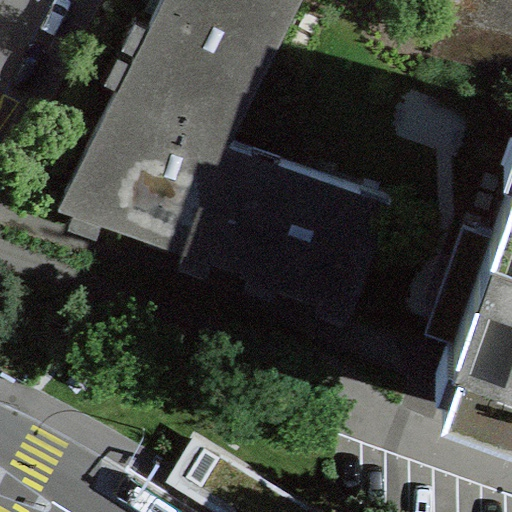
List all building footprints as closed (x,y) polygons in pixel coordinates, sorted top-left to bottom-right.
[(158,0),(117,82),(213,132),(218,133),(229,111),(238,116),(296,0),(158,0)] [(440,13),(430,52),(511,71),(511,0),(438,0),(438,12),(440,13)] [(213,254),(252,145),(218,133),(213,132),(117,82),(58,200),(159,235),(199,249),(213,254)] [(317,291),(352,304),(391,194),(252,145),(213,254),(233,262),(255,269),(317,291)] [(511,177),(492,233),(464,223),(438,295),(467,305),(455,339),(454,340),(462,342),(444,391),(511,415),(511,177)] [(286,511),(289,508),(220,472),(208,494),(242,511),(286,511)]
